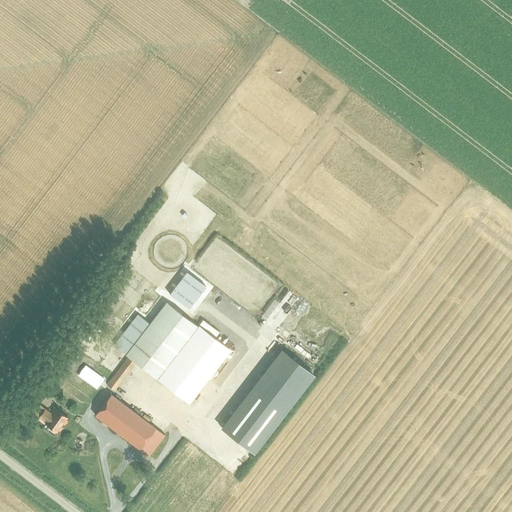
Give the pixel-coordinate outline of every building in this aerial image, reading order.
[(167,301),(126,354),(158,379),(198,325),(167,301)] [(189,403),(230,350),(198,325),(158,379),(189,403)] [(281,350),(222,428),(254,452),(313,375),(281,350)] [(122,365),(107,384),(114,390),(130,370),(122,365)] [(41,390),(36,397),(40,399),(41,397),(43,399),(47,394),(41,390)] [(50,404),(36,423),(49,433),(56,423),(60,426),(67,417),(57,409),(64,399),(56,393),(48,403),(50,404)] [(149,456),(165,435),(111,394),(95,415),(149,456)]
